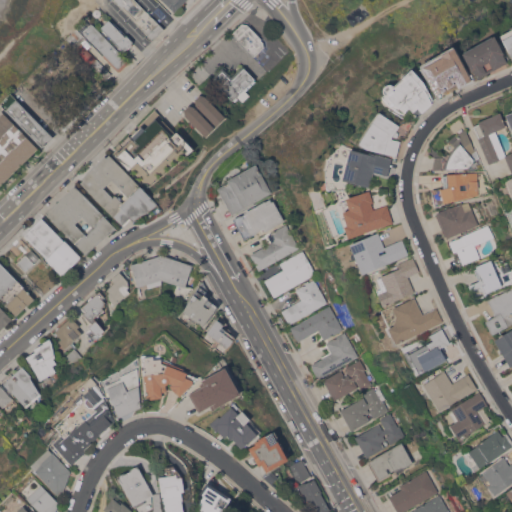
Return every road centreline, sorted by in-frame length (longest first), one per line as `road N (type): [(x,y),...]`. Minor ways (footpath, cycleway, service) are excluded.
road 1 (residential): [(511,80),(438,117),(408,176),(416,222),(460,323),(511,411)]
road 2 (secondary): [(228,0),(0,224)]
road 3 (residential): [(76,511),(106,449),(148,425),(204,446),(282,511)]
road 4 (secondary): [(358,511),(238,293)]
road 5 (tertiary): [(122,247),(0,352)]
road 6 (secondary): [(208,169),(293,94),(309,58)]
road 7 (tertiary): [(122,247),(178,244),(238,293)]
